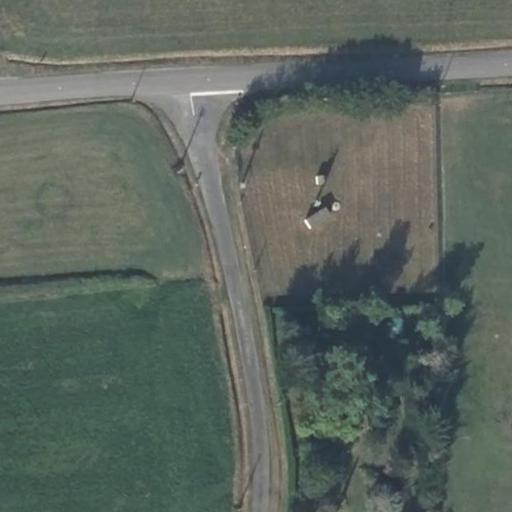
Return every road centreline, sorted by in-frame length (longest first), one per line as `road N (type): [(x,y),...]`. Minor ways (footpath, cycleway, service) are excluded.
road 1 (unclassified): [(260,511),(256,370),(190,82)]
road 2 (tertiary): [(511,59),(190,82)]
road 3 (tertiary): [(190,82),(0,93)]
